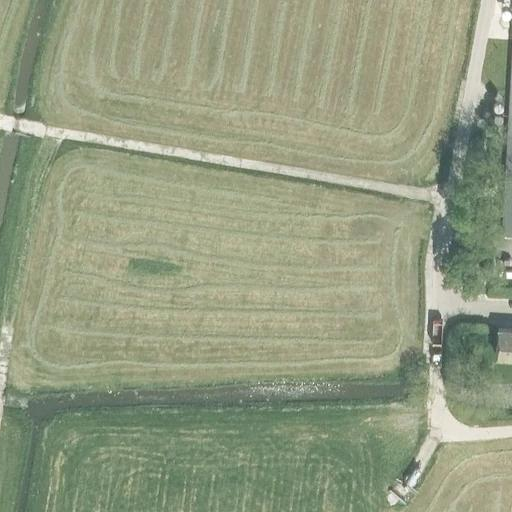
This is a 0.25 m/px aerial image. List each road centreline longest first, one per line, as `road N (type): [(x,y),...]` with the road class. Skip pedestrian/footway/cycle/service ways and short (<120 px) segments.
road 1 (track): [(451,198),(7,123)]
road 2 (track): [(434,363),(442,419),(455,431),(511,432)]
